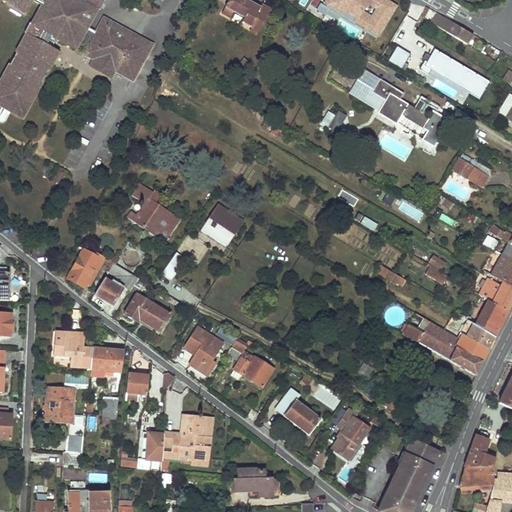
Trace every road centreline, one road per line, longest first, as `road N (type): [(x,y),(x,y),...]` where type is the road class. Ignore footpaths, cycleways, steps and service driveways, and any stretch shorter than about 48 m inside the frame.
road 1 (residential): [(357,511),(37,268)]
road 2 (residential): [(37,268),(22,511)]
road 3 (residential): [(449,473),(511,328)]
